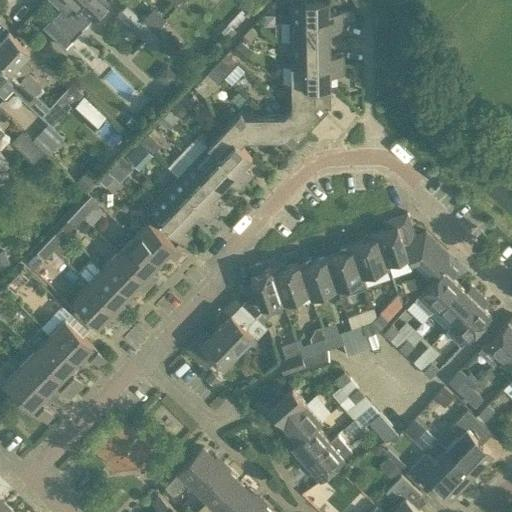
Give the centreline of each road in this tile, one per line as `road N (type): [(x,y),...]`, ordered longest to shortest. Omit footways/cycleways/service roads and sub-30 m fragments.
road 1 (residential): [(511,276),(392,163),(318,159),(228,249),(213,289),(143,358)]
road 2 (residential): [(143,358),(26,477)]
